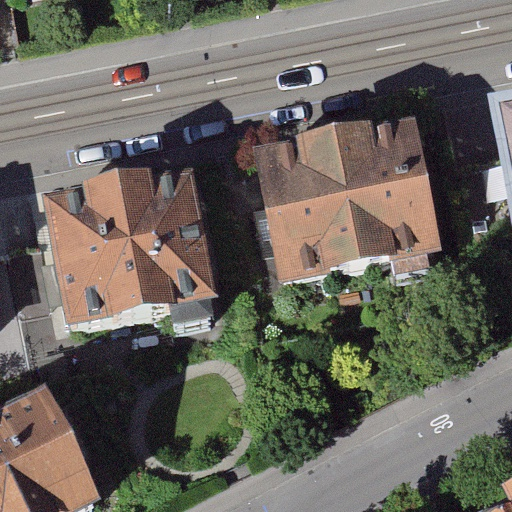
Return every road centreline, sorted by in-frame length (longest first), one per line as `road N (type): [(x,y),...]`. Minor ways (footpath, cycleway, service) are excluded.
road 1 (secondary): [(0,126),(511,24)]
road 2 (residential): [(292,511),(511,399)]
